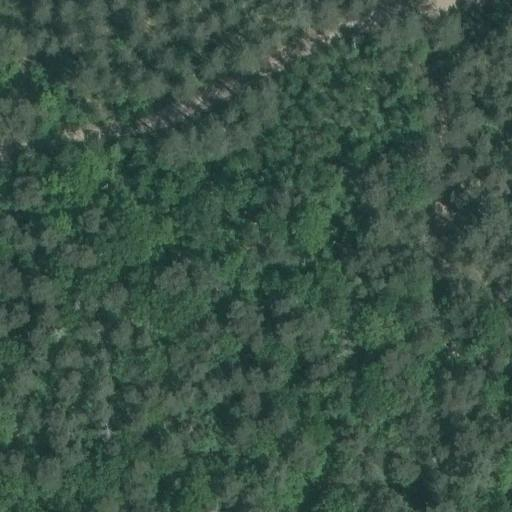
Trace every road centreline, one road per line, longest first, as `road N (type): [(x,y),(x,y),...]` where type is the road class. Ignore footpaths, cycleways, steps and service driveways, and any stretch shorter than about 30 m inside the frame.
road 1 (track): [(0,136),(95,134),(196,112),(329,35),(417,0)]
road 2 (track): [(0,142),(156,219),(351,331)]
road 3 (track): [(445,360),(429,0)]
